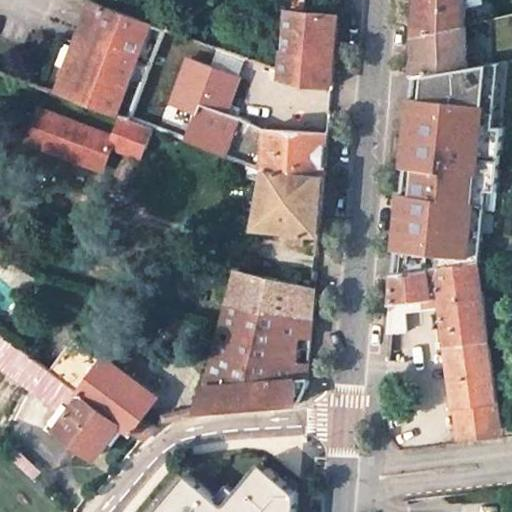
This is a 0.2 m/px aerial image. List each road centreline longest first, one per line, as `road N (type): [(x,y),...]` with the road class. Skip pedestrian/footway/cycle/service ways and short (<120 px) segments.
road 1 (tertiary): [(339,420),(376,0)]
road 2 (residential): [(339,420),(184,432),(106,511)]
road 3 (residential): [(511,461),(334,485)]
